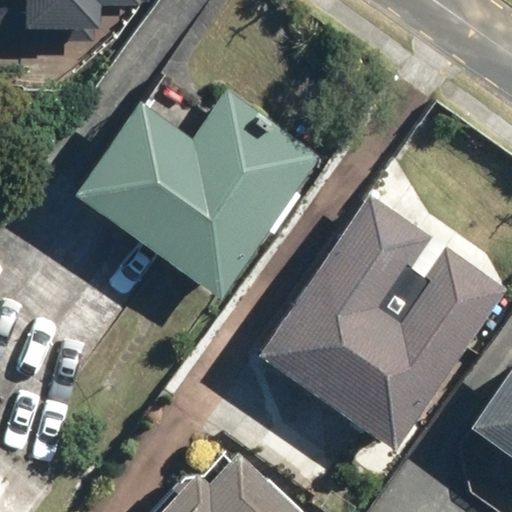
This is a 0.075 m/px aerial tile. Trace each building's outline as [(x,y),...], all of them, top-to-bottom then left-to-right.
[(19,0),(19,17),(99,20),(99,0),(19,0)] [(302,186),(297,182),(319,151),(220,82),(191,123),(140,87),(73,181),(223,287),(268,224),(273,228),(302,186)] [(378,298),(433,220),(372,177),(255,346),(397,444),(511,278),(511,274),(450,231),(395,310),(378,298)] [(511,347),(466,412),(511,445),(511,347)] [(43,511),(70,473),(0,424),(0,511),(43,511)] [(143,511),(302,511),(230,443),(204,470),(193,460),(143,511)]
